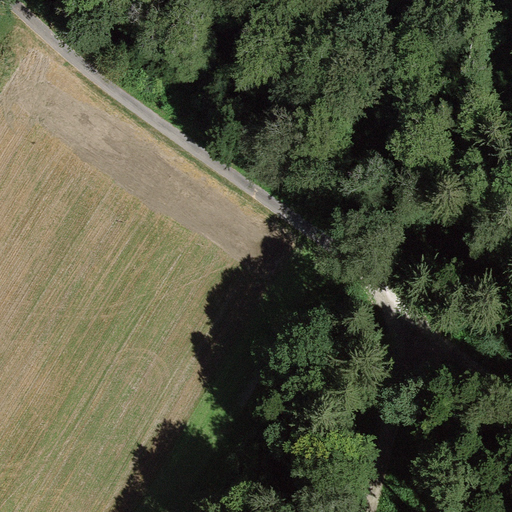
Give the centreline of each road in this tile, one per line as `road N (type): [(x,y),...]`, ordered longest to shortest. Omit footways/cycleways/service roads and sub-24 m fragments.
road 1 (track): [(361,256),(143,120),(7,0)]
road 2 (track): [(361,256),(385,299),(397,360),(379,511)]
road 3 (track): [(395,350),(457,352),(511,392)]
